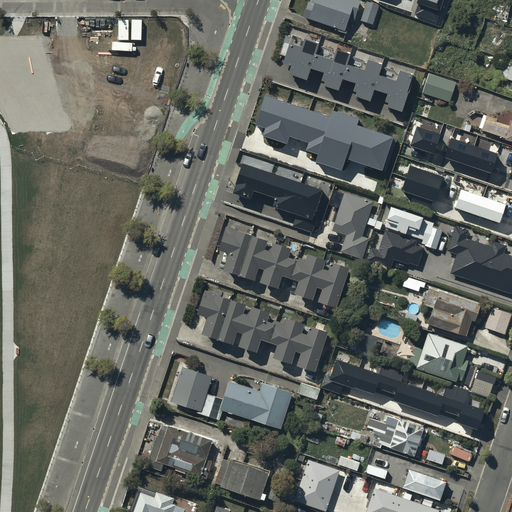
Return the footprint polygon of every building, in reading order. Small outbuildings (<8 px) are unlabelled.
[(359,0),(314,0),(314,2),(308,0),(303,15),(335,26),(334,28),(344,31),(353,5),(357,6),(359,0)] [(419,0),(415,14),(437,21),(443,0),(419,0)] [(380,5),(367,1),(361,20),(373,24),(380,5)] [(401,108),(413,72),(399,67),(396,78),(378,72),(381,62),(366,56),(362,68),(347,63),(351,51),(335,46),(331,57),(315,51),(319,40),(304,34),(301,44),(289,40),(283,59),(291,62),(289,69),(306,75),(310,63),(324,67),(321,76),(324,78),(323,81),(338,86),(342,74),(355,79),(352,87),(355,89),(354,93),(370,98),(375,86),(387,90),(384,97),(388,98),(387,103),(401,108)] [(381,52),(386,39),(374,35),(372,41),(367,39),(365,47),(381,52)] [(18,42),(0,42),(0,100),(15,128),(60,123),(18,42)] [(501,64),(498,77),(511,80),(511,64),(501,61),(500,64),(501,64)] [(423,91),(446,99),(453,80),(429,72),(423,91)] [(267,95),(257,124),(266,127),(263,136),(286,143),(289,135),(310,142),(308,150),(319,153),(316,160),(342,169),(346,158),(383,171),(394,138),(357,126),(360,119),(334,111),(331,118),(267,95)] [(505,137),(511,139),(511,114),(508,125),(483,117),(480,127),(505,135),(505,137)] [(441,135),(417,127),(411,146),(434,154),(441,135)] [(498,153),(451,138),(445,157),(492,173),(498,153)] [(265,189),(271,170),(243,160),(233,190),(250,195),(253,185),(265,189)] [(443,177),(411,166),(403,190),(435,201),(443,177)] [(300,179),(271,170),(265,189),(278,193),(274,203),(291,208),(300,179)] [(474,181),(455,175),(452,185),(471,191),(474,181)] [(320,186),(300,179),(291,208),(297,211),(294,221),(313,227),(317,216),(311,214),(320,186)] [(507,205),(460,189),(453,208),(500,224),(507,205)] [(372,200),(343,191),(331,230),(344,234),(340,250),(362,257),(368,237),(361,235),(372,200)] [(422,214),(390,203),(386,216),(387,217),(384,224),(422,237),(420,241),(438,247),(441,239),(437,238),(441,227),(431,223),(433,219),(421,216),(422,214)] [(270,250),(262,247),(265,237),(239,229),(240,228),(227,224),(224,232),(226,232),(221,246),(232,249),(226,266),(253,275),(256,263),(266,266),(261,279),(278,284),(282,271),(299,277),(294,291),(313,297),(318,283),(322,284),(317,299),(337,305),(350,265),(331,259),(328,266),(324,265),(326,257),(307,251),(304,259),(288,255),(291,246),(273,240),(270,250)] [(468,231),(456,228),(448,250),(457,253),(451,273),(511,293),(511,290),(511,255),(504,253),(507,246),(494,241),(492,248),(465,239),(468,231)] [(371,248),(367,260),(391,268),(394,258),(418,266),(423,248),(416,246),(417,241),(385,230),(379,250),(371,248)] [(403,285),(420,291),(423,281),(406,276),(403,285)] [(479,303),(438,289),(437,290),(428,287),(423,303),(433,306),(427,322),(465,334),(470,318),(475,320),(479,308),(478,308),(479,303)] [(248,313),(241,310),(244,302),(217,293),(217,292),(204,288),(201,296),(203,297),(198,311),(208,314),(202,331),(230,340),(235,326),(244,329),(239,343),(254,349),(259,335),(278,341),(273,356),(289,361),(294,347),(301,349),(296,364),(310,368),(324,328),(310,324),(307,333),(300,330),(303,321),(286,316),(283,324),(265,318),(268,310),(251,304),(248,313)] [(511,313),(491,306),(484,325),(505,332),(511,313)] [(414,322),(417,313),(405,309),(402,318),(414,322)] [(355,324),(364,327),(368,316),(359,313),(355,324)] [(376,337),(362,332),(357,347),(371,352),(376,337)] [(461,359),(466,345),(428,332),(422,350),(414,348),(409,363),(455,379),(456,376),(460,378),(466,361),(461,359)] [(329,377),(325,376),(321,387),(340,393),(343,383),(373,394),(374,391),(395,398),(394,401),(438,416),(439,413),(458,420),(457,422),(479,430),(485,410),(466,403),(470,391),(446,383),(442,395),(402,381),(406,370),(382,361),(378,373),(336,358),(329,377)] [(171,399),(197,408),(197,409),(228,420),(231,411),(279,427),(291,393),(260,382),(258,390),(229,380),(224,397),(206,391),(212,374),(183,364),(171,399)] [(477,366),(472,364),(466,382),(472,384),(471,387),(488,393),(494,374),(475,368),(477,366)] [(300,382),(297,391),(314,397),(317,388),(300,382)] [(309,423),(319,426),(324,414),(313,410),(309,423)] [(377,440),(415,453),(425,426),(387,413),(377,440)] [(161,469),(163,462),(176,466),(176,468),(186,472),(187,469),(199,474),(199,475),(206,477),(212,459),(207,457),(213,439),(169,423),(168,424),(162,422),(147,464),(161,469)] [(430,449),(426,459),(443,464),(446,455),(430,449)] [(338,462),(357,468),(359,461),(340,455),(338,462)] [(230,460),(223,458),(215,481),(222,483),(222,485),(260,498),(261,497),(265,499),(267,493),(263,491),(270,470),(234,457),(233,459),(231,458),(230,460)] [(331,489),(337,470),(309,460),(302,479),(331,489)] [(388,469),(368,463),(365,471),(385,477),(388,469)] [(405,485),(438,497),(444,481),(410,469),(405,485)] [(324,507),(331,489),(302,479),(296,497),(324,507)] [(176,499),(140,486),(129,511),(185,511),(186,510),(173,505),(176,499)] [(391,511),(397,495),(375,487),(372,499),(367,511),(391,511)] [(416,511),(420,502),(397,495),(391,511),(416,511)] [(443,511),(444,510),(420,502),(416,511),(443,511)]
